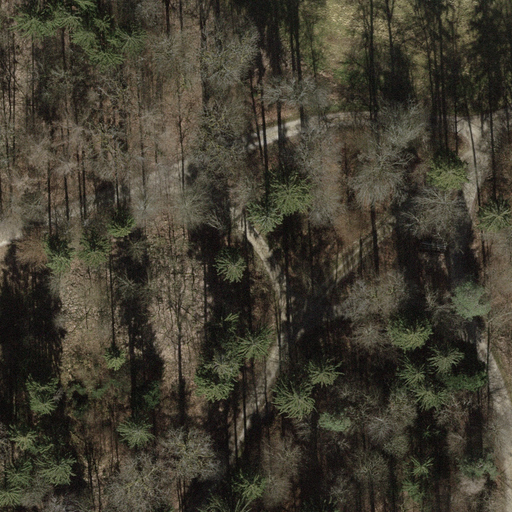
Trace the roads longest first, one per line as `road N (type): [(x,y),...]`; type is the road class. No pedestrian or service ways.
road 1 (track): [(165,170),(243,219),(277,293),(278,361),(329,307),(383,293),(453,306),(487,349)]
road 2 (track): [(196,511),(319,301),(511,135)]
road 3 (track): [(165,170),(393,97),(511,106)]
road 4 (track): [(487,349),(471,243),(484,198),(511,157)]
road 5 (track): [(165,170),(0,238)]
